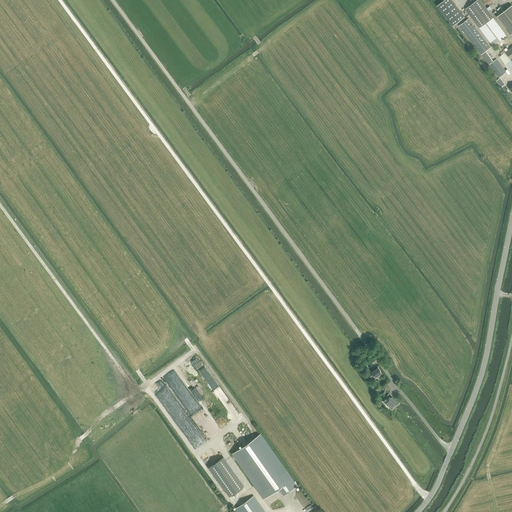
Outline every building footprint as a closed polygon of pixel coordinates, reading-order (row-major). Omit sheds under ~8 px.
[(444,0),(438,5),(453,26),(465,17),(453,0),(444,0)] [(480,0),(477,0),(466,9),(480,27),(493,45),(506,36),(493,18),(494,17),(480,0)] [(511,5),(497,17),(510,35),(511,33),(511,5)] [(460,26),(481,54),(489,65),(499,78),(506,72),(496,59),(493,61),(486,51),(490,47),(468,19),(460,26)] [(511,60),(505,52),(499,57),(510,71),(511,72),(511,60)] [(497,81),(502,87),(506,84),(500,78),(497,81)] [(375,378),(381,373),(378,367),(371,372),(368,374),(370,377),(372,375),(375,378)] [(397,404),(398,402),(391,397),(390,398),(389,397),(386,400),(385,399),(383,402),(392,410),(397,404)] [(260,434),(233,453),(264,498),(278,488),(283,495),(297,485),(286,471),(285,471),(260,434)] [(209,466),(230,496),(244,486),(223,456),(209,466)] [(264,511),(253,496),(235,509),(236,511),(264,511)]
